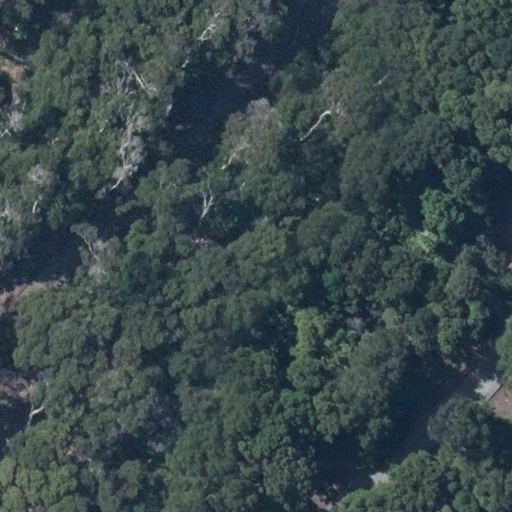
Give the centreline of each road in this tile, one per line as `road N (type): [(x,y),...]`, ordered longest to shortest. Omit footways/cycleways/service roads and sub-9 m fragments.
road 1 (unclassified): [(0,412),(25,321),(94,234),(231,100),(288,0)]
road 2 (unclassified): [(351,511),(511,355)]
